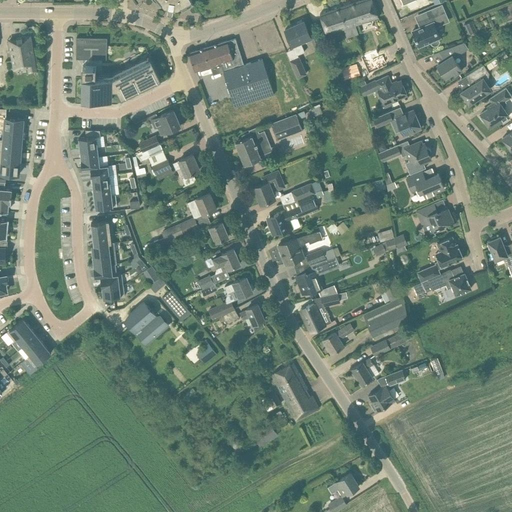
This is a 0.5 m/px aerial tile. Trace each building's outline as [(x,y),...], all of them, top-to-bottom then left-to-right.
[(170,14),(171,14),(173,13),(174,7),(178,8),(181,6),(183,9),(194,3),(192,0),(159,0),(162,3),(162,2),(165,5),(168,6),(167,12),(169,14),(169,13),(170,14)] [(358,0),(320,13),(323,23),(327,34),(378,16),(372,0),(358,0)] [(434,17),(445,12),(442,4),(426,11),(429,17),(418,21),(420,27),(413,31),(413,32),(414,32),(415,32),(416,35),(415,35),(415,36),(416,38),(414,39),(417,45),(418,44),(419,46),(430,41),(431,42),(431,43),(431,44),(432,44),(433,45),(434,45),(435,45),(436,45),(437,45),(438,44),(439,43),(439,42),(439,41),(439,40),(438,39),(438,38),(440,37),(436,27),(438,26),(434,17)] [(297,24),(285,29),(289,38),(297,56),(305,52),(301,42),(311,38),(311,37),(308,30),(308,29),(304,21),(303,22),(302,20),(296,22),(297,24)] [(471,22),(464,25),(468,34),(475,31),(471,22)] [(30,36),(10,40),(15,68),(26,66),(27,73),(39,71),(34,46),(32,47),(30,36)] [(107,38),(76,37),(76,59),(83,59),(107,59),(107,46),(107,38)] [(244,64),(236,39),(228,41),(228,40),(189,52),(195,71),(222,62),(224,71),(223,71),(235,107),(274,94),(263,58),(244,64)] [(464,42),(449,48),(439,51),(439,52),(440,52),(445,59),(437,64),(445,77),(453,73),(454,75),(462,70),(454,58),(469,48),(464,42)] [(382,53),(364,60),(368,70),(386,62),(382,53)] [(291,61),(298,78),(306,74),(299,57),(291,61)] [(96,66),(83,66),(82,99),(91,99),(91,96),(103,96),(103,99),(112,99),(112,89),(117,89),(121,98),(129,94),(128,91),(133,89),(134,92),(142,88),(141,85),(146,83),(147,85),(155,81),(154,79),(159,76),(160,79),(161,79),(151,58),(150,59),(151,59),(112,78),(96,77),(96,66)] [(340,69),(344,80),(360,74),(357,63),(340,69)] [(466,100),(469,104),(486,93),(482,88),(487,86),(489,73),(483,64),(466,75),(472,84),(461,91),(463,96),(466,100)] [(407,95),(401,80),(392,84),(388,75),(376,80),(380,89),(378,90),(385,107),(393,104),(392,101),(407,95)] [(504,108),(505,107),(506,106),(507,104),(506,102),(506,101),(511,96),(511,95),(506,87),(489,98),(493,105),(481,113),(483,116),(480,117),(487,124),(488,124),(490,126),(498,121),(499,123),(509,116),(504,108)] [(214,105),(220,118),(232,114),(226,100),(214,105)] [(320,105),(312,109),(315,116),(322,112),(320,105)] [(220,119),(225,134),(262,121),(256,106),(220,119)] [(181,125),(174,109),(158,116),(156,113),(150,116),(155,127),(163,124),(166,132),(181,125)] [(393,119),(391,120),(396,132),(401,130),(404,135),(412,132),(421,128),(414,109),(404,113),(396,117),(392,118),(393,119)] [(304,110),(297,113),(299,118),(305,116),(306,114),(304,110)] [(374,118),(377,126),(391,120),(393,119),(392,118),(389,111),(374,118)] [(272,122),(278,138),(303,129),(299,118),(297,113),(272,122)] [(0,128),(23,130),(24,118),(0,116),(0,128)] [(257,126),(249,130),(250,132),(242,135),(244,138),(236,141),(245,164),(261,158),(260,155),(268,152),(257,126)] [(0,139),(22,141),(23,130),(0,128),(4,129),(3,139),(0,138),(0,139)] [(79,138),(80,148),(98,146),(96,136),(100,135),(100,129),(86,129),(86,137),(79,138)] [(511,131),(511,132),(503,137),(511,151),(511,150),(511,131)] [(139,143),(143,151),(160,143),(156,135),(139,143)] [(0,150),(21,152),(22,141),(0,139),(0,150)] [(421,141),(405,148),(411,161),(406,163),(410,174),(426,168),(424,162),(431,159),(425,143),(422,145),(421,141)] [(163,151),(160,143),(143,151),(137,153),(143,160),(163,151)] [(379,152),(383,162),(401,154),(397,144),(379,152)] [(99,156),(98,146),(80,148),(81,158),(99,156)] [(0,161),(20,163),(21,152),(0,150),(0,161)] [(193,154),(184,158),(174,162),(176,169),(182,167),(186,174),(181,176),(185,185),(197,180),(193,172),(200,169),(193,154)] [(100,166),(99,156),(81,158),(82,168),(91,167),(100,166)] [(153,165),(159,178),(173,172),(167,159),(153,165)] [(19,174),(20,163),(0,161),(0,181),(5,182),(6,173),(19,174)] [(108,165),(100,166),(91,167),(92,177),(109,175),(108,165)] [(272,190),(274,189),(277,188),(278,189),(284,187),(277,171),(262,177),(264,183),(254,187),(261,203),(275,198),(272,190)] [(422,171),(413,175),(407,178),(412,191),(419,188),(420,192),(423,191),(426,198),(437,194),(436,192),(445,188),(438,173),(426,179),(422,171)] [(110,185),(109,175),(92,177),(93,187),(110,185)] [(382,180),(375,184),(378,192),(386,189),(382,180)] [(292,202),(299,199),(315,192),(311,183),(291,191),(295,200),(292,201),(277,205),(292,202)] [(110,185),(93,187),(94,197),(112,195),(110,185)] [(11,203),(12,189),(0,188),(0,210),(8,211),(9,203),(11,203)] [(289,219),(318,208),(314,199),(324,195),(322,189),(315,192),(299,199),(301,205),(286,211),(285,210),(281,211),(274,214),(275,216),(270,218),(269,219),(268,220),(268,221),(270,225),(271,229),(273,232),(274,234),(283,230),(284,232),(293,228),(289,219)] [(201,196),(187,202),(190,209),(199,205),(203,214),(208,212),(217,208),(210,192),(201,196)] [(117,205),(116,194),(112,195),(94,197),(96,208),(117,205)] [(131,208),(139,207),(140,205),(140,200),(130,201),(131,208)] [(434,203),(425,207),(417,211),(420,219),(422,218),(426,225),(430,223),(434,231),(444,227),(444,225),(454,221),(448,208),(438,213),(434,203)] [(164,237),(145,245),(148,251),(167,243),(199,228),(198,224),(195,218),(194,217),(179,223),(162,231),(164,237)] [(91,223),(92,234),(110,232),(109,220),(91,223)] [(222,221),(213,225),(201,230),(204,237),(212,234),(216,242),(229,236),(222,221)] [(305,256),(300,244),(305,242),(309,241),(310,243),(323,238),(319,230),(302,235),(278,245),(286,264),(292,261),(305,256)] [(91,244),(91,245),(112,242),(110,232),(92,234),(94,244),(91,244)] [(403,233),(394,237),(395,238),(398,246),(399,248),(408,244),(403,233)] [(511,250),(510,244),(504,246),(500,236),(498,237),(496,236),(491,238),(490,240),(488,241),(496,259),(503,257),(507,266),(511,263),(511,250)] [(438,268),(463,258),(459,248),(457,249),(452,237),(437,243),(441,251),(436,253),(440,263),(418,272),(422,282),(422,281),(440,274),(438,268)] [(398,246),(395,238),(391,240),(382,243),(373,248),(377,256),(387,251),(386,250),(388,249),(398,246)] [(114,242),(112,242),(91,245),(93,256),(115,253),(114,242)] [(197,246),(175,256),(179,266),(186,263),(202,256),(197,246)] [(234,248),(225,252),(213,257),(216,265),(219,264),(222,271),(227,269),(240,263),(234,248)] [(325,251),(328,259),(336,256),(333,248),(325,251)] [(326,256),(323,249),(307,255),(310,262),(326,256)] [(116,264),(115,253),(93,256),(94,266),(115,264),(116,264)] [(147,253),(144,256),(149,263),(153,259),(147,253)] [(402,262),(405,264),(408,263),(409,259),(407,254),(404,253),(401,254),(400,257),(402,262)] [(340,266),(336,256),(328,259),(310,264),(313,271),(306,274),(305,271),(296,275),(303,294),(312,290),(313,292),(312,292),(312,293),(323,288),(318,275),(340,266)] [(94,266),(95,277),(122,274),(122,273),(117,274),(115,264),(94,266)] [(440,274),(422,281),(427,291),(432,289),(433,290),(446,284),(448,289),(452,287),(455,295),(471,288),(465,272),(455,277),(452,269),(440,274)] [(101,277),(102,287),(123,285),(122,274),(95,277),(101,277)] [(194,292),(201,289),(216,282),(212,274),(210,275),(210,274),(190,284),(194,292)] [(161,276),(157,279),(163,285),(166,282),(161,276)] [(237,280),(224,286),(227,293),(232,294),(234,299),(239,297),(243,295),(252,291),(252,290),(254,289),(252,284),(250,285),(246,276),(237,280)] [(385,290),(386,290),(396,286),(393,279),(382,284),(385,290)] [(102,287),(103,298),(125,295),(123,285),(102,287)] [(171,289),(162,297),(168,305),(170,303),(173,307),(172,308),(177,313),(179,315),(187,309),(190,312),(191,312),(171,289)] [(346,291),(337,293),(339,299),(347,297),(346,291)] [(339,299),(337,293),(321,297),(313,298),(315,303),(310,305),(309,305),(308,305),(308,306),(300,310),(310,332),(325,325),(317,307),(339,301),(339,299)] [(408,319),(404,296),(401,297),(391,301),(364,314),(374,335),(408,319)] [(207,309),(210,317),(233,307),(229,299),(207,309)] [(137,311),(126,321),(136,332),(141,327),(151,339),(161,330),(160,328),(167,322),(160,315),(158,317),(156,315),(156,314),(149,306),(147,307),(143,302),(135,308),(137,311)] [(258,304),(249,308),(239,312),(242,320),(249,317),(253,324),(265,319),(258,304)] [(222,315),(226,322),(238,316),(234,308),(222,315)] [(504,309),(494,313),(502,330),(511,326),(504,309)] [(494,313),(487,316),(494,333),(502,330),(494,313)] [(487,316),(479,319),(486,336),(494,333),(487,316)] [(7,332),(14,340),(31,327),(23,318),(7,332)] [(479,319),(471,322),(478,340),(486,336),(479,319)] [(335,332),(332,334),(323,339),(332,353),(344,346),(340,340),(355,329),(351,322),(335,332)] [(471,322),(462,326),(469,343),(478,340),(471,322)] [(17,338),(23,347),(37,335),(31,327),(14,340),(14,341),(17,338)] [(402,331),(394,335),(398,344),(412,338),(410,334),(413,333),(412,329),(409,331),(408,329),(403,332),(402,331)] [(27,357),(44,344),(37,335),(23,347),(30,355),(27,357)] [(387,339),(372,347),(375,354),(390,348),(387,339)] [(44,344),(27,357),(35,366),(51,352),(44,344)] [(210,344),(196,354),(205,365),(218,354),(210,344)] [(379,373),(374,364),(370,358),(351,369),(355,376),(356,375),(361,384),(372,377),(379,373)] [(426,361),(412,366),(414,371),(428,366),(426,361)] [(294,362),(285,367),(272,374),(297,419),(319,408),(312,395),(310,396),(306,389),(308,388),(294,362)] [(377,409),(378,411),(392,402),(392,401),(395,399),(386,385),(389,384),(390,385),(406,379),(402,368),(381,377),(377,379),(378,379),(382,387),(368,395),(372,402),(370,403),(375,410),(377,409)] [(276,392),(267,396),(274,408),(282,404),(276,392)] [(276,422),(278,428),(288,423),(285,418),(276,422)] [(253,434),(260,446),(279,434),(271,423),(253,434)] [(359,486),(351,473),(339,480),(334,483),(338,490),(338,489),(341,494),(342,494),(343,495),(359,486)] [(342,496),(328,504),(330,507),(322,511),(331,511),(332,511),(334,511),(347,504),(342,496)]
